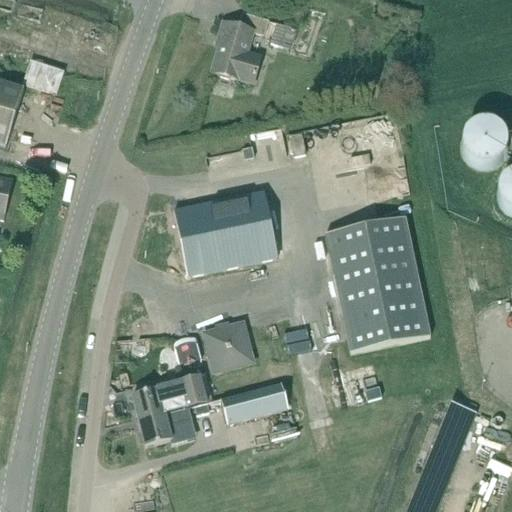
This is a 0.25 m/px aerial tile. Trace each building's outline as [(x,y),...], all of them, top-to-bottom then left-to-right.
[(277,27),(270,48),(290,54),(301,16),(293,14),(288,30),(277,27)] [(223,42),(213,77),(239,85),(239,84),(255,89),(264,60),(247,55),(253,37),(264,40),(269,26),(244,18),(240,32),(224,27),(219,41),(223,42)] [(31,64),(23,88),(57,98),(65,75),(31,64)] [(0,85),(0,149),(7,152),(26,94),(0,85)] [(511,164),(511,146),(511,145),(508,141),(504,137),(499,134),(494,133),(488,133),(482,135),(477,137),(473,141),(470,146),(469,152),(469,157),(470,163),(472,168),(476,172),(481,176),(486,177),(492,178),(497,177),(503,175),(507,172),(511,167),(511,164)] [(252,152),(243,154),(245,165),(254,163),(252,152)] [(511,181),(511,182),(507,185),(503,189),(501,194),(499,199),(500,205),(502,210),(505,214),(509,218),(511,218),(511,181)] [(0,182),(0,223),(5,224),(14,185),(0,182)] [(176,215),(175,215),(189,282),(277,264),(264,197),(176,215)] [(406,222),(326,239),(351,358),(431,341),(406,222)] [(253,367),(253,366),(265,363),(271,383),(294,377),(279,319),(255,324),(262,349),(249,352),(243,329),(230,332),(229,329),(217,332),(218,335),(205,339),(215,378),(253,367)] [(158,395),(133,401),(139,426),(188,414),(195,412),(207,409),(200,382),(181,387),(157,393),(158,395)] [(281,389),(222,405),(228,430),(288,414),(281,389)] [(207,409),(195,412),(197,420),(210,416),(208,409),(207,409)] [(188,414),(139,426),(145,452),(171,445),(172,449),(188,445),(183,427),(191,425),(188,414)]
